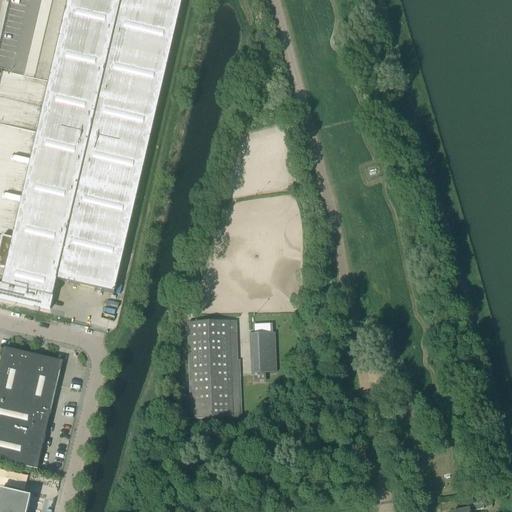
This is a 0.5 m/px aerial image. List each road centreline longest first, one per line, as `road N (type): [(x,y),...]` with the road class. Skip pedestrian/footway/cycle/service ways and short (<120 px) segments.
road 1 (unclassified): [(511,473),(380,0)]
road 2 (unclassified): [(69,511),(104,369),(82,340),(0,321)]
